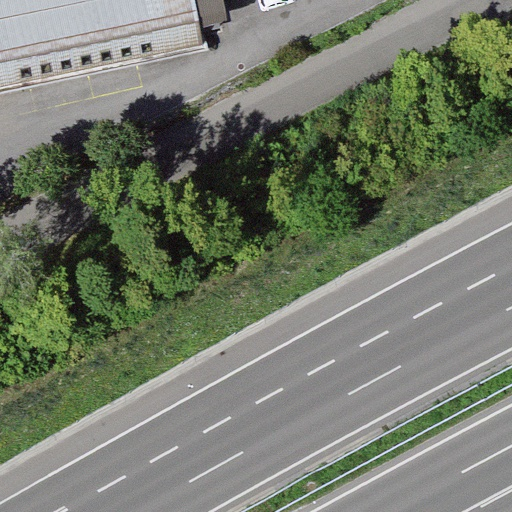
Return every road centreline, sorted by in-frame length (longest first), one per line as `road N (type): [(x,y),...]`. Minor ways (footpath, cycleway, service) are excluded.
road 1 (residential): [(0,247),(484,0)]
road 2 (motorway): [(511,290),(103,511)]
